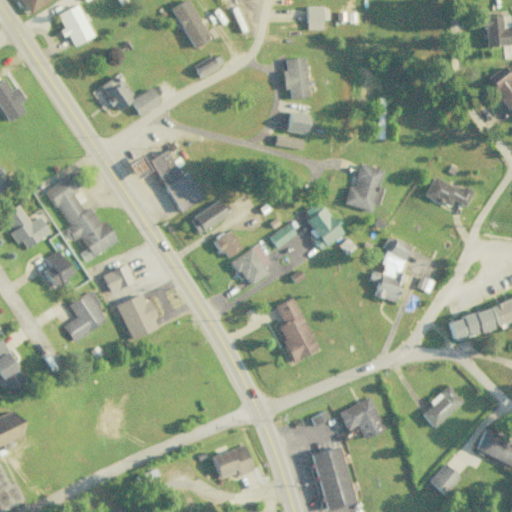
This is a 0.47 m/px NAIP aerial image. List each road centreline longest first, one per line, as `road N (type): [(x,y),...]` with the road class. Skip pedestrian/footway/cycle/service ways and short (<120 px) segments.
road 1 (residential): [(291,511),(257,412),(191,290),(0,9)]
road 2 (residential): [(475,251),(402,356),(257,412)]
road 3 (residential): [(262,0),(246,56),(96,150)]
road 4 (residential): [(451,0),(460,97),(511,162)]
road 5 (residential): [(402,356),(452,355),(511,407)]
